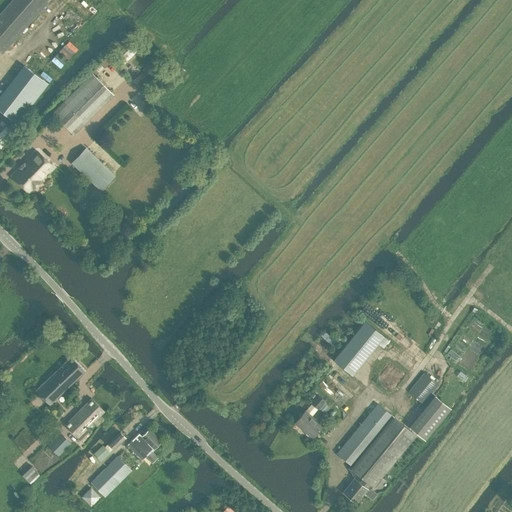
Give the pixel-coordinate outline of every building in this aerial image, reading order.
[(0,51),(2,54),(49,0),(12,0),(0,14),(0,51)] [(0,98),(0,110),(17,123),(48,83),(25,66),(0,98)] [(73,135),(113,95),(92,74),(52,113),(73,135)] [(6,126),(0,132),(0,147),(1,148),(14,133),(6,126)] [(101,191),(115,176),(85,148),(71,163),(101,191)] [(38,152),(13,178),(28,192),(32,187),(34,189),(41,182),(39,180),(53,165),(38,152)] [(89,190),(82,197),(86,202),(89,204),(95,197),(89,190)] [(364,321),(333,359),(352,375),(383,336),(364,321)] [(328,343),(332,347),(341,337),(337,333),(328,343)] [(50,405),(85,370),(71,356),(36,390),(50,405)] [(423,403),(438,384),(424,372),(408,392),(423,403)] [(435,395),(409,427),(425,440),(451,408),(435,395)] [(318,409),(324,401),(318,396),(311,403),(318,409)] [(97,426),(104,418),(100,415),(104,411),(91,398),(65,424),(78,438),(92,423),(97,426)] [(373,487),(416,435),(393,417),(377,404),(337,453),(350,464),(348,467),(354,478),(342,492),(356,503),(364,493),(372,500),(377,494),(370,489),(372,486),(373,487)] [(312,438),(323,426),(305,411),(295,423),(312,438)] [(139,433),(131,441),(127,445),(141,459),(145,456),(152,462),(157,457),(150,451),(160,441),(149,429),(142,436),(139,433)] [(81,441),(89,434),(85,431),(78,438),(81,441)] [(58,456),(71,443),(60,432),(47,445),(58,456)] [(113,450),(125,438),(120,432),(104,447),(103,445),(94,453),(101,461),(110,453),(109,451),(112,448),(113,450)] [(117,456),(91,482),(105,497),(131,470),(117,456)] [(30,464),(20,474),(29,483),(39,473),(30,464)]
